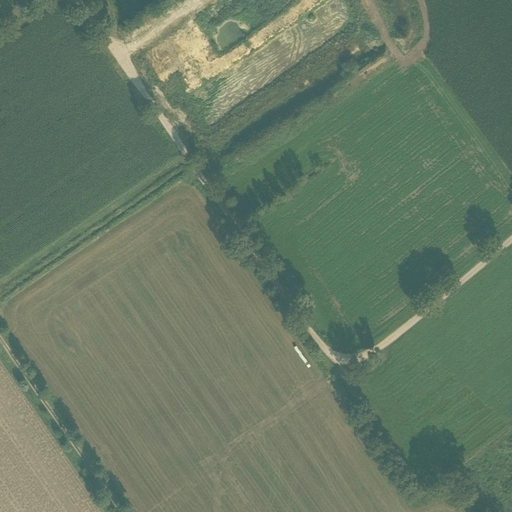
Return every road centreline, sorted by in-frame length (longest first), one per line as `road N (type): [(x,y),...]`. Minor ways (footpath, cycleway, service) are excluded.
road 1 (track): [(511,238),(405,327),(346,361),(324,351),(191,160)]
road 2 (track): [(191,160),(0,286)]
road 3 (track): [(0,336),(125,511)]
road 4 (track): [(191,160),(81,0)]
